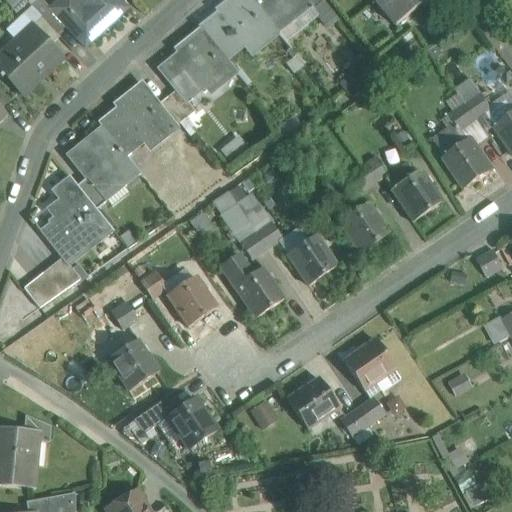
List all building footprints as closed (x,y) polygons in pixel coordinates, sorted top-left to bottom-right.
[(49,10),(39,0),(32,0),(28,4),(41,19),(57,36),(66,28),(50,11),(49,11),(49,10)] [(60,0),(49,10),(49,11),(50,11),(66,28),(85,49),(127,10),(117,0),(60,0)] [(278,34),(250,0),(231,0),(226,5),(228,7),(199,30),(200,31),(201,31),(236,75),(237,74),(223,56),(250,34),(262,48),(279,35),(278,34)] [(306,0),(250,0),(278,34),(311,8),(312,7),(306,0)] [(323,2),(321,0),(306,0),(312,7),(311,8),(313,10),(323,2)] [(372,0),(375,4),(376,3),(395,27),(428,0),(372,0)] [(41,19),(32,27),(50,46),(59,38),(57,36),(41,19)] [(32,27),(0,56),(0,73),(23,98),(24,97),(22,95),(43,75),(45,77),(63,61),(50,46),(32,27)] [(200,31),(184,44),(187,48),(159,71),(176,92),(187,105),(187,104),(192,100),(187,94),(209,76),(219,88),(236,75),(201,31),(200,31)] [(458,95),(466,106),(481,95),(474,85),(458,95)] [(123,100),(126,104),(99,125),(126,159),(127,159),(131,155),(127,149),(149,131),(159,144),(177,131),(158,107),(141,86),(123,100)] [(10,102),(0,91),(0,108),(2,110),(10,102)] [(187,105),(176,92),(167,99),(185,121),(195,113),(187,104),(187,105)] [(466,106),(477,122),(486,115),(495,109),(493,107),(488,100),(486,102),(481,95),(466,106)] [(185,121),(167,99),(158,107),(176,129),(185,121)] [(495,109),(486,115),(495,128),(511,117),(501,101),(493,107),(495,109)] [(458,128),(461,133),(462,132),(477,122),(466,106),(450,117),(458,128)] [(495,128),(495,129),(496,130),(496,129),(511,152),(511,117),(495,128)] [(472,142),(478,150),(490,141),(477,122),(462,132),(469,142),(472,140),(472,141),(472,142)] [(126,159),(99,125),(102,130),(68,157),(86,180),(105,204),(141,176),(127,159),(126,159)] [(458,128),(435,143),(445,158),(444,159),(445,160),(466,189),(465,190),(466,191),(493,172),(493,171),(492,171),(478,150),(472,142),(472,141),(472,140),(469,142),(462,132),(461,133),(458,128)] [(376,159),(361,170),(372,186),(387,175),(376,159)] [(420,173),(415,176),(408,166),(386,180),(393,191),(392,192),(393,193),(393,192),(413,222),(414,223),(442,204),(441,203),(431,189),(420,173)] [(361,170),(345,180),(356,197),(372,186),(361,170)] [(96,212),(77,188),(70,179),(53,193),(61,202),(48,211),(56,222),(42,233),(62,259),(69,268),(70,268),(114,233),(96,211),(96,212)] [(105,204),(86,180),(77,188),(96,212),(96,211),(105,204)] [(238,183),(227,192),(235,202),(246,194),(238,183)] [(368,205),(339,224),(340,225),(361,254),(360,255),(361,256),(389,236),(389,235),(388,235),(379,222),(379,221),(368,205)] [(236,206),(221,217),(240,245),(256,235),(245,218),(236,206)] [(255,211),(245,218),(256,235),(267,227),(255,211)] [(267,227),(256,235),(267,251),(282,240),(271,224),(267,227)] [(256,235),(240,245),(251,261),(267,251),(256,235)] [(315,237),(287,256),(288,257),(308,287),(309,288),(337,269),(336,267),(336,268),(327,254),(315,237)] [(495,252),(478,262),(486,278),(504,269),(495,252)] [(262,270),(251,278),(237,258),(221,269),(235,289),(234,289),(235,290),(255,319),(256,320),(284,301),(283,300),(283,301),(274,288),(274,287),(262,270)] [(69,268),(62,259),(52,268),(69,289),(80,281),(70,268),(69,268)] [(69,289),(52,268),(42,275),(59,296),(69,289)] [(167,290),(156,274),(141,285),(152,301),(167,290)] [(59,296),(42,275),(33,283),(49,303),(59,296)] [(195,278),(167,297),(168,299),(168,298),(188,328),(188,329),(216,310),(216,309),(215,309),(206,295),(195,278)] [(49,303),(33,283),(23,290),(39,310),(49,303)] [(127,305),(111,315),(122,332),(138,322),(127,305)] [(511,315),(503,320),(511,336),(511,315)] [(137,342),(108,360),(109,361),(129,391),(128,392),(129,393),(159,374),(147,355),(146,356),(137,342)] [(396,370),(376,342),(357,354),(358,355),(344,364),(363,392),(364,392),(364,391),(375,384),(382,394),(401,381),(394,371),(395,371),(396,370)] [(320,381),(306,390),(305,390),(287,402),(307,431),(308,430),(338,409),(339,409),(320,381)] [(171,397),(134,422),(144,436),(167,420),(167,419),(180,410),(171,397)] [(204,414),(195,400),(180,410),(167,419),(167,420),(168,420),(188,450),(189,451),(217,432),(205,414),(204,414)] [(261,431),(278,417),(263,400),(247,413),(261,431)] [(373,400),(358,411),(369,427),(385,416),(373,400)] [(358,411),(340,423),(352,439),(369,427),(358,411)] [(51,428),(25,417),(24,435),(39,436),(38,443),(49,444),(51,428)] [(24,435),(0,432),(0,484),(34,488),(38,443),(39,436),(24,435)] [(460,449),(448,454),(453,467),(465,462),(460,449)] [(219,477),(204,480),(206,490),(221,487),(219,477)] [(478,482),(460,491),(469,508),(487,499),(478,482)] [(148,511),(137,493),(106,511),(148,511)] [(74,511),(74,495),(56,498),(58,511),(74,511)] [(58,511),(56,498),(27,504),(28,511),(58,511)]
